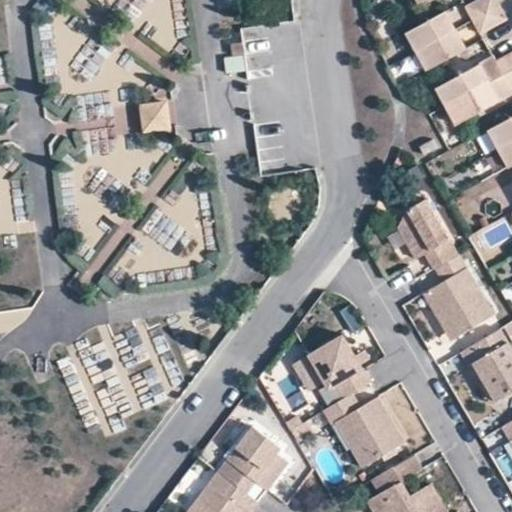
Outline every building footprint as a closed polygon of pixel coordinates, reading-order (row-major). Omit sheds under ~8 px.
[(119,0),(116,5),(135,19),(149,0),(119,0)] [(469,0),(461,4),(468,17),(493,4),(490,0),(469,0)] [(468,17),(461,4),(443,14),(451,27),(468,17)] [(468,17),(476,31),(501,18),(493,4),(468,17)] [(443,14),(441,9),(401,30),(411,48),(451,27),(443,14)] [(468,17),(451,27),(459,40),(476,31),(468,17)] [(56,75),(54,21),(38,22),(40,76),(56,75)] [(411,48),(422,67),(461,46),(459,40),(451,27),(411,48)] [(95,71),(112,50),(94,36),(77,57),(95,71)] [(511,47),(491,59),(488,53),(431,84),(441,101),(511,63),(511,47)] [(225,57),(227,73),(248,70),(246,55),(225,57)] [(511,81),(511,63),(441,101),(451,119),(507,89),(506,85),(511,81)] [(100,116),(97,96),(75,99),(78,119),(100,116)] [(170,126),(167,102),(142,106),(145,129),(170,126)] [(511,110),(482,127),(492,146),(511,135),(511,110)] [(511,135),(492,146),(503,165),(511,159),(511,135)] [(415,148),(419,155),(432,147),(428,140),(415,148)] [(75,171),(58,171),(60,229),(77,228),(75,171)] [(398,230),(391,232),(409,263),(421,256),(430,274),(453,259),(419,202),(398,215),(402,221),(398,230)] [(180,250),(192,229),(154,208),(142,229),(180,250)] [(402,221),(398,215),(391,232),(398,230),(402,221)] [(430,274),(436,286),(439,291),(433,295),(427,292),(417,298),(442,339),(451,341),(488,318),(453,259),(430,274)] [(427,292),(433,295),(439,291),(436,286),(427,292)] [(473,383),(478,380),(492,405),(511,392),(511,358),(496,332),(457,356),(473,383)] [(322,389),(329,385),(337,399),(347,393),(366,382),(338,334),(303,355),(322,389)] [(478,380),(473,383),(487,408),(492,405),(478,380)] [(346,449),(356,466),(401,441),(377,400),(368,405),(359,411),(356,406),(347,393),(337,399),(317,411),(327,425),(331,423),(346,449)] [(356,406),(359,411),(368,405),(365,400),(356,406)] [(281,423),(285,430),(296,423),(292,416),(281,423)] [(507,445),(511,441),(511,421),(498,431),(507,445)] [(277,446),(249,425),(213,472),(237,490),(247,478),(252,481),(264,490),(284,461),(273,452),(277,446)] [(376,492),(364,499),(371,511),(443,511),(426,483),(413,491),(417,498),(409,503),(405,495),(397,482),(418,469),(409,453),(367,478),(376,492)] [(192,503),(202,511),(200,511),(240,511),(241,511),(242,511),(247,511),(255,503),(243,494),(237,490),(213,472),(192,503)] [(252,481),(247,478),(237,490),(243,494),(252,481)] [(413,491),(405,495),(409,503),(417,498),(413,491)] [(192,503),(183,511),(200,511),(202,511),(192,503)]
